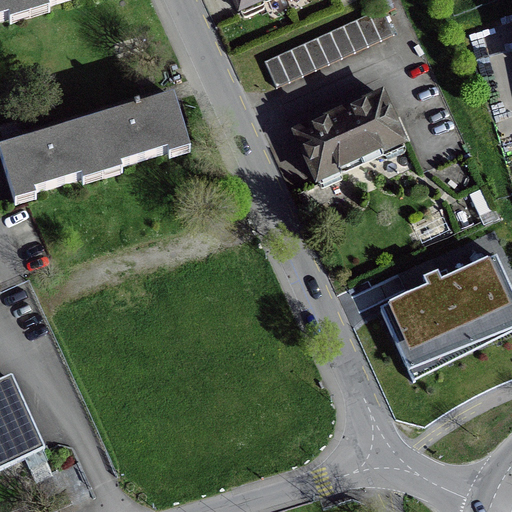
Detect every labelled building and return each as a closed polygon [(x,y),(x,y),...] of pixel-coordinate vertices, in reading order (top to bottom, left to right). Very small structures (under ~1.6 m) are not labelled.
[(0,0),(0,23),(77,0),(0,0)] [(232,0),(239,15),(241,15),(239,12),(259,3),(260,4),(268,0),(232,0)] [(263,65),(275,92),(392,38),(380,12),(263,65)] [(391,124),(398,121),(387,97),(295,138),(317,186),(318,185),(317,182),(336,173),(337,175),(379,156),(379,154),(399,145),(400,148),(402,148),(391,124)] [(35,142),(0,152),(0,166),(11,203),(187,150),(172,100),(130,113),(35,142)] [(406,368),(511,318),(511,293),(495,256),(429,287),(379,309),(406,368)] [(41,454),(44,453),(41,447),(12,382),(11,379),(9,380),(0,384),(0,472),(34,457),(41,454)]
